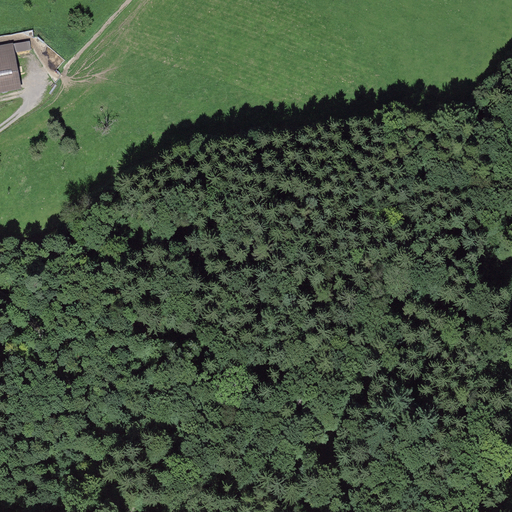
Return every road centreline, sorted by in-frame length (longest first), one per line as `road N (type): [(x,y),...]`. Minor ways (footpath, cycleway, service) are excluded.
road 1 (track): [(0,248),(49,242),(90,202),(139,172),(202,150),(422,119),(511,123)]
road 2 (track): [(49,242),(142,247),(413,309),(511,345)]
road 3 (track): [(0,296),(29,321),(62,371),(119,511)]
